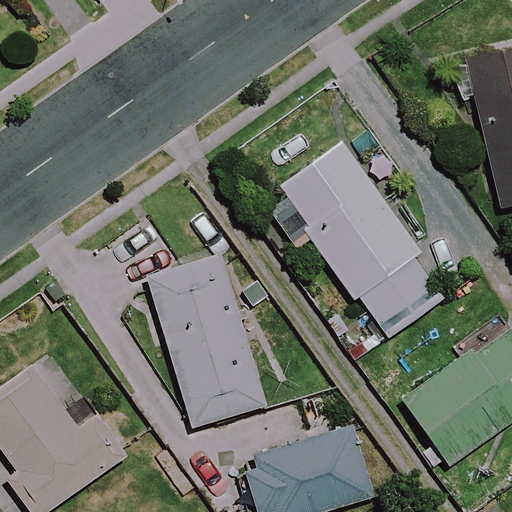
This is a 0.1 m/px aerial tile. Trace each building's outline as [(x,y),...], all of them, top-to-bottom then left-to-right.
[(511,206),(511,51),(462,63),(496,210),(511,206)] [(445,301),(341,144),(276,187),(352,301),(360,296),(389,339),(445,301)] [(261,405),(216,259),(142,282),(187,428),(261,405)] [(511,418),(511,329),(465,362),(462,358),(399,401),(444,466),(511,418)] [(75,431),(30,367),(0,387),(0,453),(12,471),(3,478),(26,511),(46,511),(123,458),(94,418),(75,431)] [(321,511),(366,498),(345,432),(245,463),(260,511),(321,511)]
